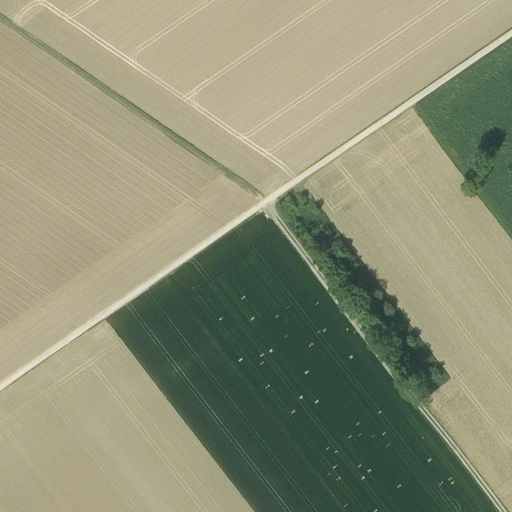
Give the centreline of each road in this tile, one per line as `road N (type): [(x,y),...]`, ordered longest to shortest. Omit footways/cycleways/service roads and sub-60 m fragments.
road 1 (track): [(0,20),(265,202),(500,511)]
road 2 (track): [(511,31),(0,387)]
